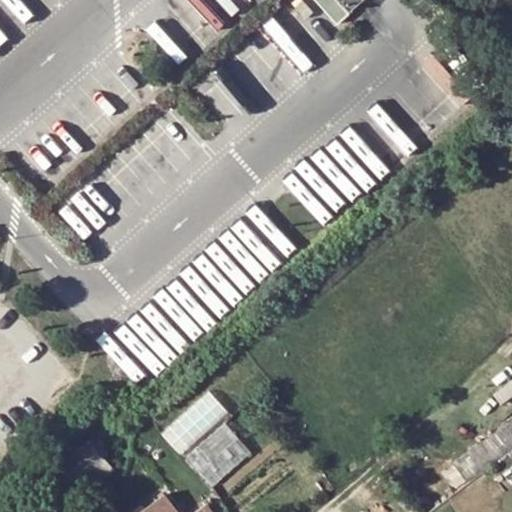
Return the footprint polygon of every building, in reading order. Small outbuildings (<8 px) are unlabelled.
[(164,431),(184,454),(232,411),(212,388),(164,431)] [(511,447),(511,417),(462,454),(476,474),(511,447)] [(251,452),(227,423),(188,457),(214,485),(251,452)] [(49,475),(63,493),(74,483),(74,486),(75,487),(77,489),(78,489),(80,489),(82,488),(83,486),(83,484),(91,477),(96,483),(113,469),(89,441),(49,475)] [(200,511),(199,510),(195,511),(176,511),(164,494),(138,511),(200,511)]
